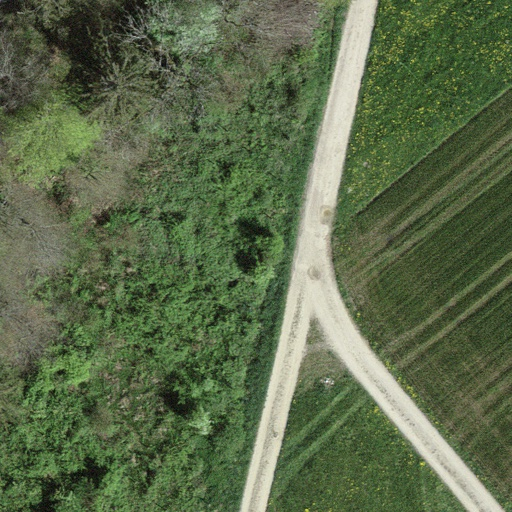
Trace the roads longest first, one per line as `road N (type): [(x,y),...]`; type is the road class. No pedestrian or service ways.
road 1 (track): [(485,511),(352,344),(323,284),(318,236)]
road 2 (track): [(318,236),(248,511)]
road 3 (track): [(318,236),(365,0)]
